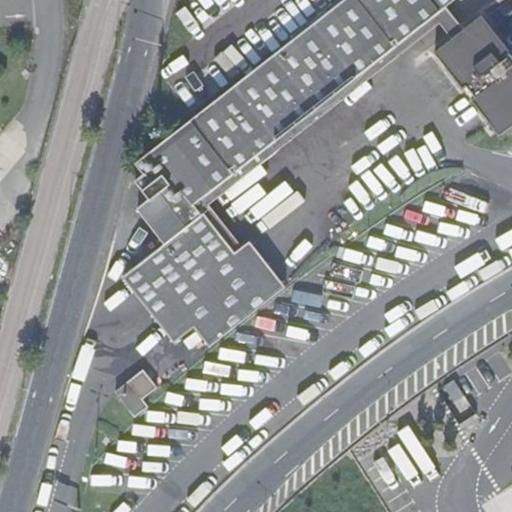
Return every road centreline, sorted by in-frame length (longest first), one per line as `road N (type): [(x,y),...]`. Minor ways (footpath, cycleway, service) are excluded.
road 1 (motorway): [(14,511),(141,43),(144,0)]
road 2 (unclassified): [(234,511),(319,426),(511,289)]
road 3 (residential): [(0,205),(23,177),(42,96),(47,0)]
